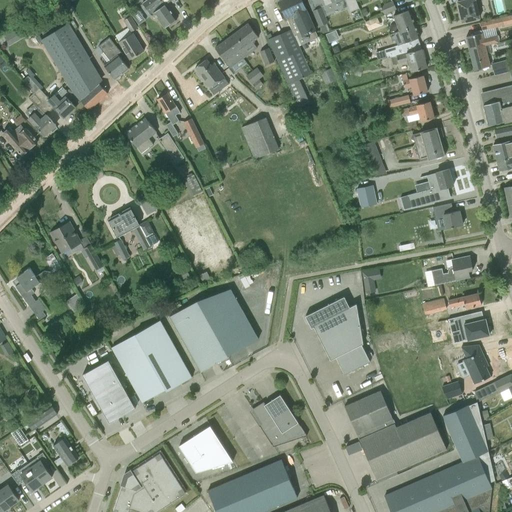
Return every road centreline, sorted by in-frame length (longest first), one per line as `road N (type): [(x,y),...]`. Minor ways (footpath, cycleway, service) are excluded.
road 1 (residential): [(108,462),(283,350),(361,511)]
road 2 (tertiary): [(0,217),(162,62),(241,0)]
road 3 (unclassified): [(502,245),(425,0)]
road 4 (residential): [(0,298),(108,462)]
